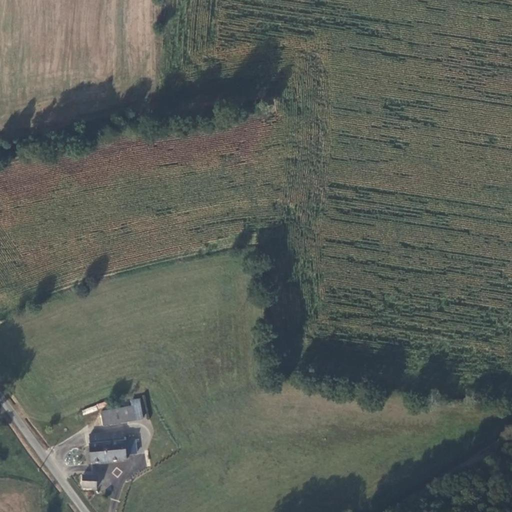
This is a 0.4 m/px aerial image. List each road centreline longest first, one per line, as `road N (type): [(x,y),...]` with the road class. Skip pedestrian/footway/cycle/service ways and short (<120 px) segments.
road 1 (tertiary): [(396,511),(511,435)]
road 2 (unclassified): [(83,511),(0,401)]
